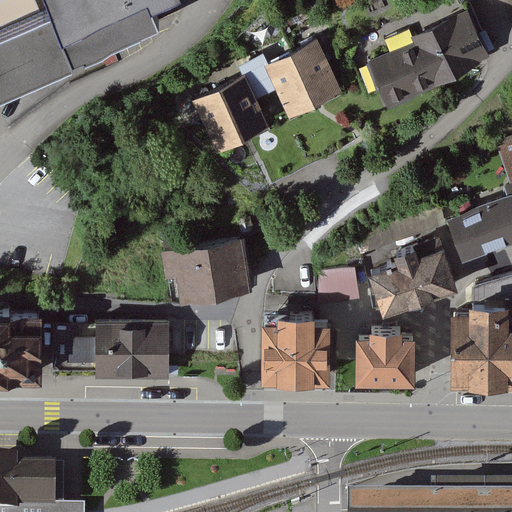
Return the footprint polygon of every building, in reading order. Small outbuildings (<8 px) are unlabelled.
[(0,0),(0,119),(15,112),(2,81),(14,76),(22,94),(102,57),(186,20),(176,1),(178,0),(0,0)] [(405,43),(362,64),(384,108),(488,57),(464,8),(403,38),(405,43)] [(315,37),(265,63),(293,114),(342,88),(315,37)] [(245,72),(194,99),(221,150),(272,123),(245,72)] [(511,188),(511,198),(458,222),(475,263),(511,246),(511,137),(493,145),(511,188)] [(248,231),(167,249),(173,276),(186,273),(192,297),(259,282),(248,231)] [(397,264),(372,272),(384,312),(460,289),(447,247),(422,255),(418,245),(394,252),(397,264)] [(362,253),(323,255),(325,283),(364,281),(362,253)] [(476,305),(455,305),(455,378),(511,378),(511,294),(476,295),(476,305)] [(298,319),(280,320),(283,379),(353,376),(350,318),(338,319),(337,309),(298,310),(298,319)] [(58,355),(94,355),(94,310),(58,310),(58,355)] [(53,311),(0,312),(0,381),(44,381),(44,358),(54,358),(53,311)] [(173,319),(99,321),(100,379),(174,377),(173,319)] [(388,331),(377,331),(377,378),(437,379),(438,330),(424,330),(424,323),(388,323),(388,331)] [(0,511),(84,511),(85,502),(64,502),(64,460),(19,460),(18,454),(0,453),(0,511)] [(511,511),(511,481),(376,479),(375,511),(511,511)]
